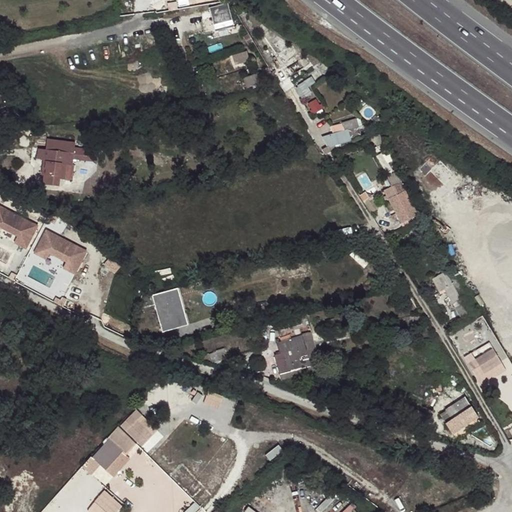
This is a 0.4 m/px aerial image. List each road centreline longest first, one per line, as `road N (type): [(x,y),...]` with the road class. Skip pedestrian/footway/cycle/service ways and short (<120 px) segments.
road 1 (unclassified): [(491,511),(507,498),(499,466),(159,357),(0,279)]
road 2 (unknown): [(504,472),(509,450),(496,424),(333,159)]
road 3 (unknown): [(402,511),(333,452),(289,433),(248,434),(191,415),(164,439)]
road 4 (motorway): [(331,0),(511,131)]
road 5 (unknown): [(0,48),(162,24)]
